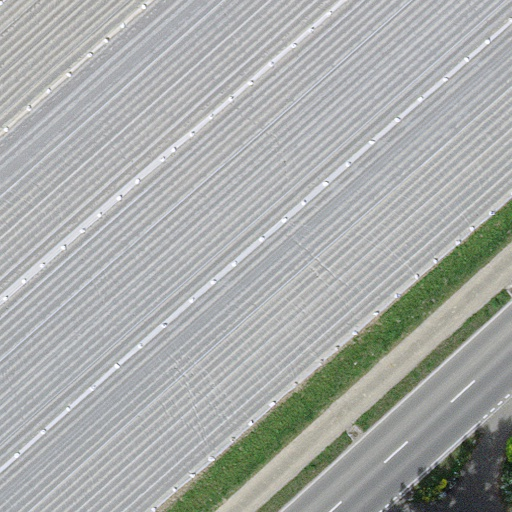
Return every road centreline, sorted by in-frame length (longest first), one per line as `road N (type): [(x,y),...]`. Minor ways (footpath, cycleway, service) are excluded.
road 1 (track): [(243,511),(511,262)]
road 2 (secondary): [(329,511),(511,345)]
